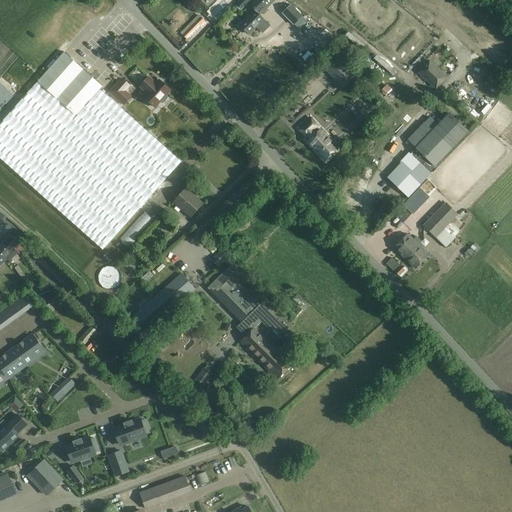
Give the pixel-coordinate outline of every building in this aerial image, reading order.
[(200,0),(195,5),(204,13),(209,9),(200,0)] [(250,0),(241,0),(236,6),(240,10),(250,0)] [(275,0),(253,0),(249,4),(256,10),(240,26),(249,34),(256,27),(262,33),(269,26),(259,16),(275,0)] [(303,17),(291,5),(282,14),(294,25),(303,17)] [(187,39),(205,21),(199,16),(181,33),(187,39)] [(0,153),(103,250),(181,162),(100,90),(103,87),(64,52),(0,123),(0,153)] [(418,73),(436,89),(447,78),(429,61),(418,73)] [(371,81),(385,97),(393,90),(379,74),(371,81)] [(123,88),(127,83),(119,76),(107,89),(121,102),(129,94),(123,88)] [(161,103),(163,103),(167,99),(167,96),(166,95),(171,90),(160,80),(156,84),(149,77),(140,87),(148,93),(144,98),(155,108),(160,102),(161,103)] [(454,87),(449,90),(454,98),(459,95),(454,87)] [(477,90),(473,93),(480,102),(484,99),(477,90)] [(449,114),(433,131),(424,122),(407,140),(416,148),(388,178),(407,195),(468,132),(449,114)] [(307,135),(311,139),(321,130),(311,120),(301,130),(306,136),(307,135)] [(311,139),(308,142),(315,149),(316,149),(326,160),(338,148),(321,130),(311,139)] [(183,166),(188,180),(200,176),(195,162),(183,166)] [(191,217),(202,204),(185,189),(174,202),(191,217)] [(446,203),(423,226),(435,237),(457,214),(446,203)] [(0,242),(0,257),(4,261),(7,258),(9,260),(17,252),(15,250),(21,244),(9,232),(0,242)] [(394,248),(405,258),(415,269),(429,255),(407,234),(394,248)] [(70,288),(77,295),(82,290),(64,272),(65,271),(64,270),(63,271),(55,263),(56,262),(55,261),(53,262),(38,246),(33,251),(38,256),(36,259),(68,290),(70,288)] [(473,252),(469,249),(464,253),(469,257),(473,252)] [(221,250),(211,259),(219,267),(228,258),(221,250)] [(251,259),(261,269),(265,264),(256,255),(251,259)] [(399,276),(405,270),(392,258),(387,264),(399,276)] [(142,277),(150,268),(145,264),(137,273),(142,277)] [(256,326),(274,344),(279,338),(291,350),(300,341),(290,331),(289,332),(261,304),(265,300),(231,265),(207,288),(241,322),(240,324),(245,329),(243,330),(247,335),(256,326)] [(23,278),(26,276),(18,266),(14,268),(22,279),(23,279),(23,278)] [(144,334),(195,289),(182,273),(130,318),(144,334)] [(41,284),(45,289),(50,286),(46,280),(41,284)] [(26,295),(22,298),(29,308),(33,305),(26,295)] [(13,304),(9,308),(16,317),(20,314),(13,304)] [(105,308),(97,310),(99,318),(107,315),(105,308)] [(293,363),(274,344),(256,326),(247,335),(240,342),(277,380),(293,363)] [(14,348),(26,365),(28,368),(29,368),(24,361),(32,355),(35,358),(44,352),(40,347),(41,346),(37,340),(36,341),(32,336),(23,342),(22,342),(17,345),(18,346),(14,348)] [(156,355),(166,346),(160,340),(150,349),(156,355)] [(1,358),(0,358),(0,365),(9,378),(11,381),(6,374),(15,367),(18,371),(26,365),(14,348),(6,355),(5,354),(1,358)] [(112,377),(129,365),(125,360),(109,372),(112,377)] [(0,384),(9,378),(0,365),(0,384)] [(205,386),(213,374),(204,367),(195,379),(205,386)] [(46,381),(55,390),(65,381),(56,372),(46,381)] [(66,394),(76,385),(70,378),(60,387),(66,394)] [(24,405),(15,397),(11,401),(19,410),(24,405)] [(53,405),(45,401),(42,407),(49,411),(53,405)] [(16,434),(27,424),(18,415),(7,425),(3,421),(0,424),(0,448),(1,448),(3,450),(18,436),(16,434)] [(150,433),(145,420),(141,421),(140,420),(133,423),(132,421),(124,423),(125,425),(114,429),(120,445),(146,435),(146,434),(150,433)] [(81,439),(73,442),(74,444),(66,447),(72,462),(95,454),(95,452),(99,451),(94,438),(90,439),(90,438),(82,441),(81,439)] [(121,451),(109,455),(116,476),(128,472),(121,451)] [(43,460),(28,474),(47,495),(62,481),(43,460)] [(83,478),(81,474),(74,465),(68,469),(75,479),(78,482),(83,478)] [(190,483),(207,473),(204,467),(186,477),(190,483)] [(145,509),(191,492),(185,475),(139,492),(145,509)] [(0,501),(17,494),(9,476),(0,479),(0,501)]
